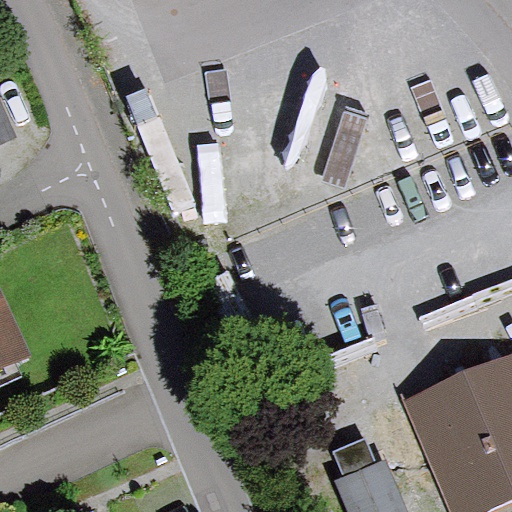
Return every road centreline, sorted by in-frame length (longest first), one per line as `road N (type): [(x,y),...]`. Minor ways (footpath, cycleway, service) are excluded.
road 1 (residential): [(104,174),(239,511)]
road 2 (residential): [(32,0),(104,174)]
